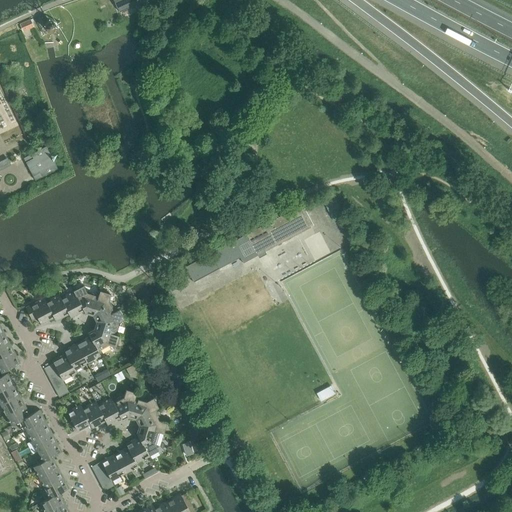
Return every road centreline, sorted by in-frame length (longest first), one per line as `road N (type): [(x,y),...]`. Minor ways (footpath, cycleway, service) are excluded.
road 1 (residential): [(96,511),(96,494),(48,410),(51,401),(0,289)]
road 2 (motorway): [(357,0),(511,123)]
road 3 (residential): [(99,511),(224,453)]
road 4 (motorway): [(396,0),(511,59)]
